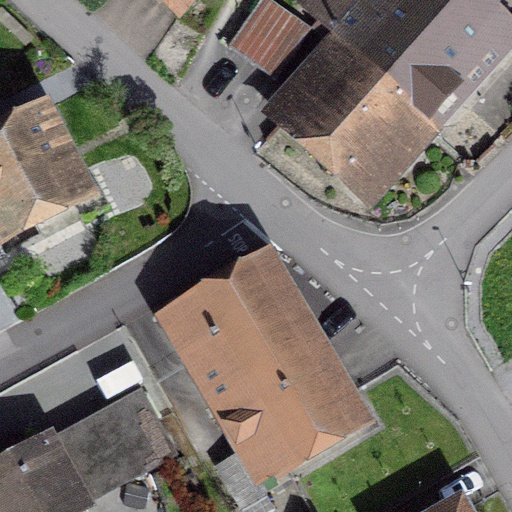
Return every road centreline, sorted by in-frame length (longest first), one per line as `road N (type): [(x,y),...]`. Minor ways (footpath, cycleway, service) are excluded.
road 1 (residential): [(272,211),(34,0)]
road 2 (residential): [(272,211),(0,370)]
road 3 (residential): [(402,299),(511,487)]
road 4 (residential): [(511,173),(402,299)]
road 5 (residential): [(402,299),(272,211)]
